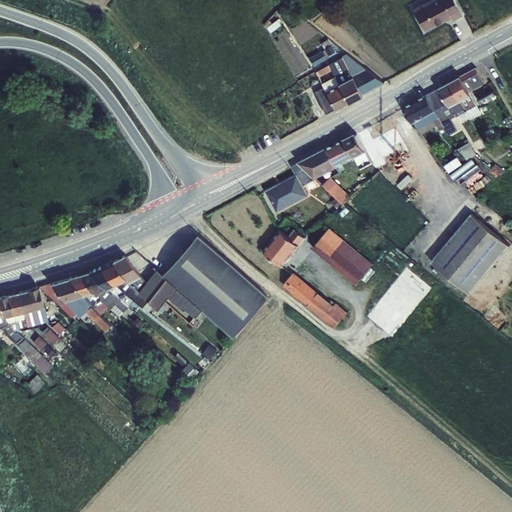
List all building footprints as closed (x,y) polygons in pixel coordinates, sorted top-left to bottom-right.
[(425,30),(451,16),(453,19),(462,14),(454,0),(426,0),(413,8),(425,30)] [(277,11),(280,13),(286,6),(284,3),(277,11)] [(267,26),(270,32),(281,24),(276,19),(272,23),(268,18),(263,23),(266,27),(267,26)] [(309,57),(313,65),(329,55),(329,54),(335,51),(327,38),(321,42),(324,48),(309,57)] [(331,69),(338,83),(352,76),(362,94),(383,82),(346,53),(328,63),(331,69)] [(326,91),(339,85),(338,83),(331,69),(328,63),(315,71),(322,85),(314,90),(325,112),(334,107),(326,91)] [(461,75),(470,91),(484,82),(476,67),(461,75)] [(461,100),(472,94),(470,91),(461,75),(440,87),(449,102),(451,105),(461,100)] [(352,76),(338,83),(339,85),(349,102),(362,94),(352,76)] [(336,109),(349,102),(339,85),(326,91),(334,107),(336,109)] [(427,94),(436,109),(449,102),(440,87),(427,94)] [(478,97),(481,102),(496,94),(494,89),(478,97)] [(413,122),(415,121),(436,109),(427,94),(404,106),(413,122)] [(472,94),(461,100),(465,107),(466,109),(477,104),(472,94)] [(451,105),(456,112),(465,107),(461,100),(451,105)] [(451,105),(449,102),(436,109),(440,116),(446,126),(454,122),(451,118),(457,115),(456,112),(451,105)] [(477,104),(466,109),(471,119),(482,113),(477,104)] [(440,116),(436,109),(415,121),(419,128),(434,119),(440,116)] [(440,116),(434,119),(437,125),(440,130),(446,126),(440,116)] [(422,133),(437,125),(434,119),(419,128),(422,133)] [(344,138),(354,156),(359,154),(366,150),(356,132),(344,138)] [(300,161),(314,176),(326,171),(336,166),(354,156),(344,138),(300,161)] [(469,141),(458,147),(468,159),(477,154),(469,141)] [(366,150),(359,154),(366,165),(367,165),(369,169),(374,166),(372,162),(372,161),(366,150)] [(449,172),(463,163),(458,156),(444,165),(449,172)] [(316,177),(314,176),(300,161),(292,165),(297,174),(303,184),(316,177)] [(495,163),(492,168),(500,174),(506,171),(495,163)] [(316,177),(343,203),(351,195),(326,171),(314,176),(316,177)] [(267,190),(278,211),(308,194),(303,184),(297,174),(267,190)] [(338,209),(341,213),(347,209),(343,204),(338,209)] [(432,261),(470,292),(510,244),(473,213),(432,261)] [(314,247),(357,283),(373,263),(330,227),(314,247)] [(289,236),(299,244),(306,237),(295,228),(289,236)] [(283,265),(299,244),(289,236),(281,230),(264,250),(283,265)] [(197,234),(162,273),(166,276),(201,307),(206,311),(232,335),(267,295),(197,234)] [(126,277),(128,281),(141,274),(125,254),(113,260),(126,277)] [(101,265),(113,283),(115,282),(126,277),(113,260),(101,265)] [(104,284),(106,286),(113,283),(101,265),(89,270),(104,284)] [(406,267),(374,307),(398,327),(431,287),(406,267)] [(166,276),(162,273),(156,268),(146,280),(139,290),(143,294),(145,297),(148,299),(166,276)] [(104,284),(89,270),(81,273),(94,290),(96,292),(104,284)] [(294,271),(283,285),(308,305),(319,291),(294,271)] [(94,290),(81,273),(69,277),(82,293),(86,292),(94,290)] [(139,290),(146,280),(141,274),(128,281),(139,290)] [(195,314),(201,307),(166,276),(148,299),(157,307),(168,294),(183,307),(184,306),(195,314)] [(82,293),(69,277),(52,282),(59,292),(64,298),(64,299),(81,294),(82,293)] [(128,281),(126,277),(115,282),(125,293),(131,289),(140,297),(143,294),(139,290),(128,281)] [(52,297),(59,292),(52,282),(40,286),(44,289),(48,293),(52,297)] [(121,298),(126,293),(125,293),(115,282),(113,283),(106,286),(121,298)] [(106,286),(104,284),(96,292),(98,294),(101,296),(104,301),(104,302),(110,306),(114,302),(123,310),(127,305),(121,298),(106,286)] [(18,291),(24,310),(33,308),(44,305),(40,290),(39,285),(18,291)] [(44,289),(40,290),(44,305),(46,311),(53,309),(50,299),(49,299),(48,293),(44,289)] [(125,293),(126,293),(142,306),(145,297),(143,294),(140,297),(131,289),(125,293)] [(96,292),(94,290),(86,292),(92,298),(98,294),(96,292)] [(18,291),(8,293),(13,313),(23,310),(24,310),(18,291)] [(319,291),(308,305),(324,318),(334,304),(319,291)] [(8,293),(0,295),(0,306),(2,313),(4,315),(13,313),(8,293)] [(73,310),(75,313),(79,316),(86,311),(105,330),(110,325),(91,305),(81,294),(64,299),(73,310)] [(104,301),(101,296),(94,300),(96,305),(104,301)] [(73,310),(64,299),(64,298),(58,304),(71,316),(75,313),(73,310)] [(114,302),(110,306),(119,315),(123,310),(114,302)] [(334,304),(324,318),(335,327),(348,311),(336,302),(334,304)] [(46,311),(44,305),(33,308),(37,322),(48,320),(46,311)] [(108,306),(103,312),(111,319),(116,313),(108,306)] [(200,318),(206,311),(201,307),(195,314),(200,318)] [(24,310),(23,310),(25,317),(21,318),(23,326),(37,322),(33,308),(24,310)] [(17,320),(19,327),(23,326),(21,318),(25,317),(23,310),(13,313),(16,320),(17,320)] [(4,315),(2,313),(0,313),(0,326),(2,326),(6,332),(15,342),(22,336),(17,331),(15,331),(4,315)] [(13,313),(4,315),(15,331),(17,331),(20,329),(19,327),(17,320),(16,320),(13,313)] [(141,319),(136,314),(133,318),(138,323),(141,319)] [(58,320),(52,325),(63,336),(68,330),(58,320)] [(106,330),(113,336),(119,329),(112,323),(106,330)] [(42,331),(60,348),(65,343),(47,326),(42,331)] [(41,347),(46,342),(39,335),(33,341),(41,348),(41,347)] [(53,365),(22,336),(15,342),(18,345),(17,345),(45,372),(53,365)] [(46,342),(41,347),(51,356),(55,352),(45,344),(46,343),(46,342)] [(216,350),(208,344),(202,351),(210,357),(216,350)] [(173,356),(184,366),(188,361),(178,351),(173,356)] [(21,358),(16,363),(26,374),(31,369),(21,358)] [(195,367),(188,361),(184,366),(181,369),(189,375),(195,367)] [(37,374),(26,384),(34,392),(45,381),(37,374)] [(182,388),(188,379),(184,376),(177,385),(182,388)]
